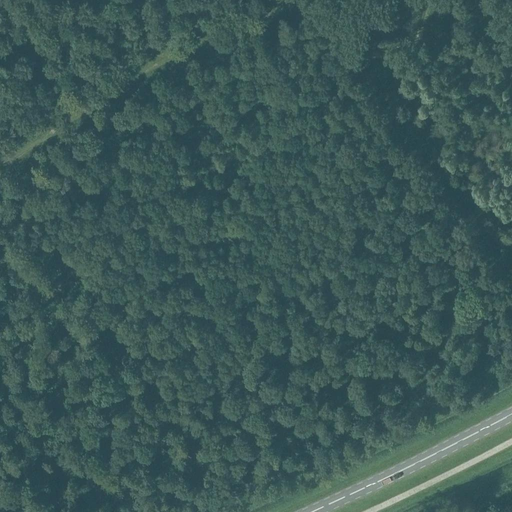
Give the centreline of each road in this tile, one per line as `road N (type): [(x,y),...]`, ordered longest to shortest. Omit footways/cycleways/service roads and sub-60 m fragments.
road 1 (track): [(303,0),(163,60),(0,167)]
road 2 (primary): [(315,511),(511,415)]
